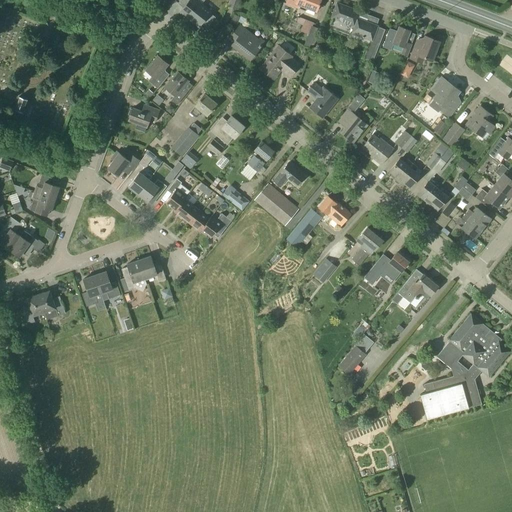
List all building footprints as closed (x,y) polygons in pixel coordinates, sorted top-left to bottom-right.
[(180,0),(177,3),(183,7),(178,13),(188,20),(202,3),(197,0),(180,0)] [(237,10),(240,0),(229,0),(227,6),(237,10)] [(320,0),(286,0),(286,3),(305,11),(307,8),(316,12),(320,0)] [(202,3),(188,20),(198,28),(202,23),(207,27),(215,17),(210,13),(212,11),(202,3)] [(372,62),(384,30),(377,27),(377,26),(376,26),(377,22),(371,19),(372,19),(371,19),(372,18),(361,13),(338,4),(332,19),(333,19),(329,28),(368,43),(363,58),(372,62)] [(234,15),(231,22),(237,25),(238,22),(243,24),(245,19),(234,15)] [(314,23),(299,17),(298,18),(297,18),(295,23),(302,26),(300,31),(309,35),(314,23)] [(258,41),(239,26),(230,38),(235,41),(231,46),(250,60),(264,43),(259,39),(258,41)] [(399,27),(397,32),(389,29),(382,47),(391,50),(393,43),(403,47),(401,54),(406,56),(411,45),(405,42),(410,31),(399,27)] [(432,61),(439,42),(425,37),(424,40),(422,46),(416,43),(410,59),(421,63),(423,58),(432,61)] [(289,77),(299,65),(289,58),(290,57),(277,47),(260,69),(273,79),(279,71),(278,70),(281,66),(285,70),(283,72),(289,77)] [(158,88),(166,78),(160,74),(168,65),(157,56),(145,71),(156,79),(152,84),(158,88)] [(407,78),(414,65),(406,61),(399,74),(407,78)] [(177,105),(185,94),(181,90),(188,81),(177,72),(164,88),(174,96),(171,100),(177,105)] [(459,91),(447,82),(443,87),(437,83),(433,89),(438,93),(434,99),(443,106),(440,111),(448,117),(456,107),(451,102),(459,91)] [(321,89),(314,83),(307,92),(316,99),(309,108),(322,118),(337,99),(323,87),(321,89)] [(207,116),(216,104),(204,94),(194,106),(195,107),(190,113),(196,118),(201,112),(207,116)] [(354,112),(364,99),(358,95),(348,107),(354,112)] [(22,112),(26,100),(18,97),(14,110),(22,112)] [(159,111),(144,105),(141,111),(132,108),(132,110),(130,109),(127,115),(130,116),(128,121),(137,124),(135,129),(144,132),(149,119),(155,122),(159,111)] [(489,134),(494,126),(488,122),(492,116),(480,107),(466,126),(482,137),(486,132),(489,134)] [(353,143),(367,125),(348,110),(340,120),(347,125),(341,133),(353,143)] [(234,138),(244,127),(231,116),(221,128),(222,129),(216,136),(227,145),(233,138),(234,138)] [(439,135),(446,125),(440,121),(433,130),(439,135)] [(453,148),(458,141),(457,140),(464,129),(454,122),(442,140),(453,148)] [(182,158),(199,136),(187,127),(170,148),(182,158)] [(402,149),(412,137),(404,130),(394,142),(402,149)] [(433,136),(425,130),(421,134),(429,141),(433,136)] [(379,140),(372,135),(362,147),(375,158),(374,160),(380,165),(393,149),(380,138),(379,140)] [(412,137),(402,149),(407,153),(416,141),(412,137)] [(218,156),(224,149),(213,139),(206,147),(218,156)] [(511,153),(511,142),(510,145),(503,140),(495,150),(497,151),(497,152),(507,159),(511,153)] [(266,160),(273,151),(261,142),(254,151),(258,154),(255,157),(254,156),(248,164),(257,171),(263,164),(263,163),(265,160),(266,160)] [(125,159),(116,151),(110,159),(113,161),(107,168),(111,171),(110,173),(114,176),(117,176),(118,176),(125,167),(130,171),(139,161),(129,154),(125,159)] [(190,169),(198,159),(188,151),(180,161),(190,169)] [(440,158),(440,157),(434,153),(425,164),(431,169),(440,158)] [(145,168),(151,159),(146,154),(139,163),(145,168)] [(499,163),(488,154),(476,170),(482,174),(486,169),(483,167),(488,160),(490,162),(491,161),(497,166),(499,163)] [(227,156),(220,165),(225,169),(232,159),(227,156)] [(0,167),(9,171),(13,162),(2,158),(0,163),(0,167)] [(440,158),(431,169),(437,173),(445,163),(440,158)] [(398,180),(412,163),(407,159),(405,163),(399,159),(389,172),(398,180)] [(178,161),(171,170),(176,174),(183,165),(178,161)] [(297,187),(305,178),(287,163),(272,181),(280,187),(288,179),(297,187)] [(412,163),(398,180),(409,188),(420,175),(414,171),(417,167),(412,163)] [(494,185),(508,197),(511,191),(511,181),(511,180),(511,172),(501,164),(495,173),(500,177),(494,185)] [(184,179),(188,173),(183,169),(179,175),(184,179)] [(137,194),(148,180),(139,173),(128,187),(137,194)] [(34,192),(55,199),(59,187),(51,184),(53,179),(41,175),(38,186),(36,185),(34,192)] [(459,191),(462,187),(467,181),(461,176),(453,186),(459,191)] [(184,199),(185,199),(187,197),(177,189),(181,183),(176,179),(168,190),(173,193),(165,203),(175,210),(184,199)] [(148,180),(137,194),(147,202),(154,193),(159,196),(166,186),(157,180),(154,184),(148,180)] [(427,202),(440,186),(435,182),(432,185),(428,181),(417,194),(427,202)] [(183,182),(180,186),(189,194),(192,190),(183,182)] [(202,183),(197,189),(202,193),(207,187),(202,183)] [(284,226),(298,209),(268,183),(254,200),(284,226)] [(498,209),(508,197),(494,185),(487,194),(482,189),(475,197),(490,209),(493,205),(498,209)] [(440,186),(427,202),(437,210),(450,194),(446,191),(446,190),(440,186)] [(212,191),(207,187),(202,193),(207,196),(212,191)] [(228,188),(227,187),(223,192),(224,194),(222,196),(227,200),(228,200),(238,208),(238,207),(242,210),(248,202),(235,191),(229,187),(228,188)] [(459,191),(457,193),(467,200),(471,195),(462,187),(459,191)] [(30,210),(37,212),(36,216),(49,220),(55,199),(34,192),(32,199),(33,200),(30,210)] [(335,203),(328,197),(318,208),(340,226),(350,214),(336,202),(335,203)] [(192,205),(185,199),(184,199),(175,210),(173,212),(182,218),(192,205)] [(15,213),(23,211),(20,202),(12,205),(15,213)] [(447,217),(456,206),(449,202),(441,213),(447,217)] [(190,225),(201,212),(192,205),(182,218),(190,225)] [(465,214),(483,228),(490,219),(477,208),(473,213),(468,209),(465,214)] [(297,247),(321,218),(311,209),(287,238),(297,247)] [(210,219),(209,219),(201,212),(190,225),(200,232),(201,231),(210,219)] [(201,231),(210,238),(218,228),(222,232),(231,221),(221,214),(217,220),(211,216),(209,219),(210,219),(201,231)] [(475,238),(483,228),(465,214),(460,219),(463,222),(460,226),(475,238)] [(10,251),(20,236),(15,233),(21,224),(11,217),(2,229),(8,233),(0,244),(10,251)] [(374,250),(382,241),(366,228),(359,238),(364,242),(360,247),(361,248),(351,259),(359,265),(369,254),(369,255),(374,250)] [(38,241),(23,231),(20,236),(10,251),(19,257),(27,246),(37,253),(44,244),(38,240),(38,241)] [(336,259),(349,246),(344,242),(332,255),(336,259)] [(408,262),(396,253),(389,262),(387,260),(388,259),(382,254),(373,266),(378,270),(378,271),(383,275),(387,270),(396,277),(408,262)] [(138,261),(144,279),(156,275),(158,281),(165,278),(161,266),(154,268),(150,256),(138,261)] [(323,283),(336,267),(325,258),(312,274),(323,283)] [(133,283),(144,279),(138,261),(127,265),(131,276),(120,280),(124,292),(135,288),(133,283)] [(185,279),(193,271),(188,266),(180,274),(185,279)] [(94,276),(100,293),(106,291),(109,299),(120,295),(116,282),(110,284),(105,272),(94,276)] [(438,287),(423,274),(417,281),(410,276),(391,300),(397,304),(403,297),(410,304),(416,297),(418,298),(421,294),(426,299),(429,295),(430,296),(438,287)] [(95,295),(100,293),(94,276),(83,280),(87,292),(82,294),(86,307),(97,303),(95,295)] [(36,296),(42,313),(43,312),(46,320),(65,313),(60,300),(53,303),(49,291),(36,296)] [(27,325),(34,322),(32,316),(42,313),(36,296),(26,299),(30,311),(23,313),(27,325)] [(426,420),(481,405),(474,380),(481,371),(488,377),(510,351),(499,342),(500,340),(482,324),(482,323),(471,314),(449,340),(449,341),(436,356),(451,369),(453,376),(432,382),(423,384),(426,393),(419,395),(426,420)] [(358,340),(365,331),(359,326),(351,335),(358,340)] [(374,333),(372,329),(368,329),(365,332),(367,336),(371,337),(374,333)] [(355,378),(362,385),(390,353),(380,343),(376,348),(374,346),(366,354),(370,357),(361,368),(363,369),(355,378)] [(349,375),(365,355),(355,346),(338,366),(349,375)]
